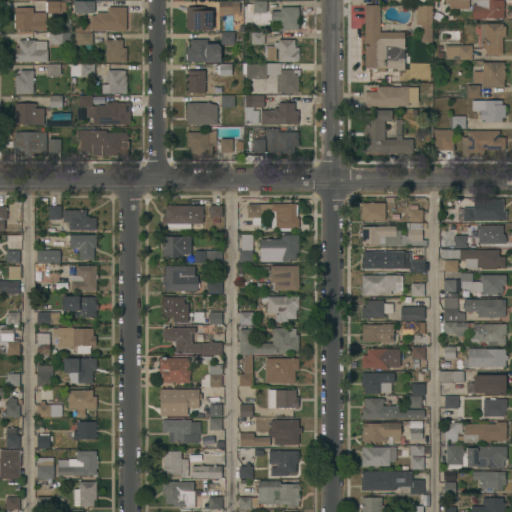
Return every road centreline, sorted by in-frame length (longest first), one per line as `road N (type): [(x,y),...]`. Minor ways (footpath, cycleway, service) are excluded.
road 1 (residential): [(332,511),(334,0)]
road 2 (residential): [(511,181),(0,181)]
road 3 (residential): [(129,511),(131,181)]
road 4 (residential): [(163,181),(162,0)]
